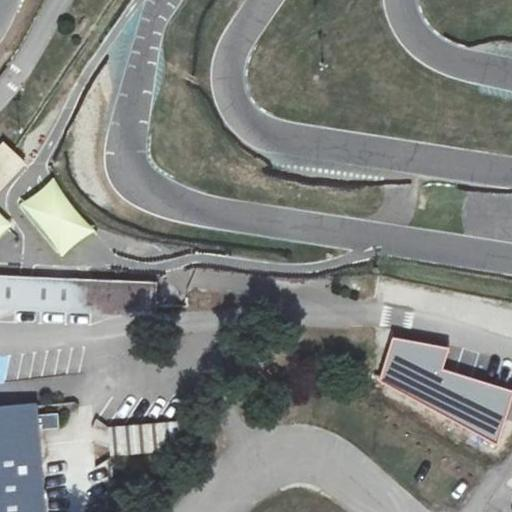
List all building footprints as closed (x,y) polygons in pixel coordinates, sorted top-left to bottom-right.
[(0,187),(24,162),(3,143),(0,146),(0,187)] [(20,202),(57,257),(92,233),(55,179),(20,202)] [(0,237),(12,231),(0,209),(0,237)] [(0,275),(0,309),(155,316),(156,282),(0,275)] [(511,337),(511,298),(438,286),(373,275),(371,284),(387,288),(384,310),(497,328),(496,335),(511,337)] [(363,356),(403,369),(409,350),(368,337),(363,356)] [(511,404),(511,370),(428,345),(418,376),(511,404)] [(98,511),(93,440),(45,443),(46,457),(39,458),(35,404),(0,406),(0,511),(43,511),(40,469),(47,468),(50,511),(98,511)] [(114,424),(114,452),(176,452),(176,424),(114,424)]
